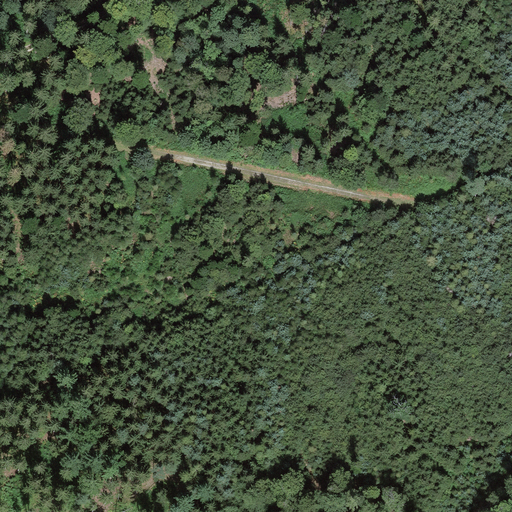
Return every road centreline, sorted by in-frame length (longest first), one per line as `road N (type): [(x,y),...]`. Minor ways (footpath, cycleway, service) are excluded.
road 1 (track): [(511,172),(412,212),(0,122)]
road 2 (track): [(126,0),(0,56)]
